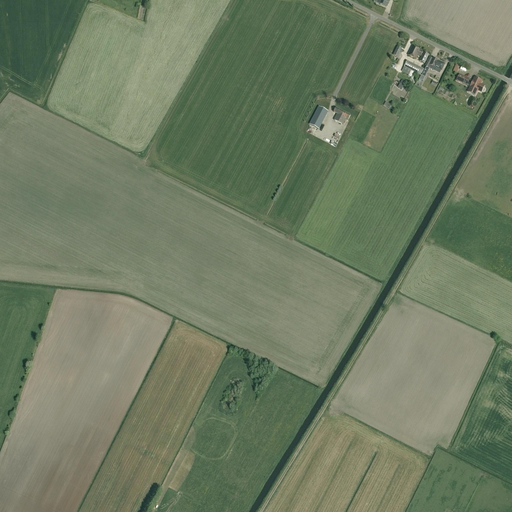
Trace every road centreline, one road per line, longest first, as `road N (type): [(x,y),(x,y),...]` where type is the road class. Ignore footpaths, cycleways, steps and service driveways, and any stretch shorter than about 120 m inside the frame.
road 1 (track): [(260,511),(511,83)]
road 2 (unclassified): [(511,82),(346,0)]
